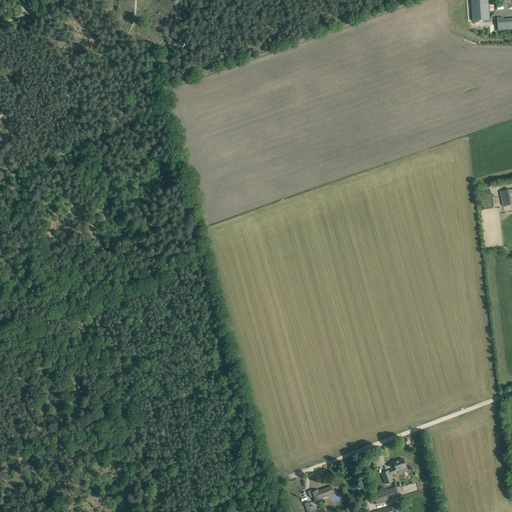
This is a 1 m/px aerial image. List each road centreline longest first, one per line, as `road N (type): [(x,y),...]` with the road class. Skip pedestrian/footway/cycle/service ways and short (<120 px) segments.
road 1 (track): [(163,88),(423,0)]
road 2 (track): [(511,393),(276,482)]
